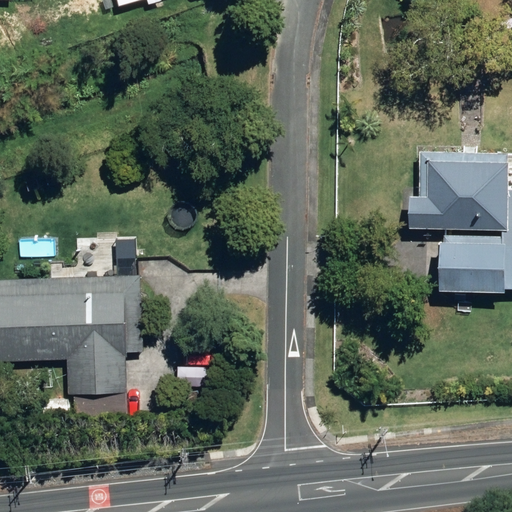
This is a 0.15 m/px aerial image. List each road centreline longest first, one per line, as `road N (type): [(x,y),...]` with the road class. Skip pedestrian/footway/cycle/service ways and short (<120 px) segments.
road 1 (residential): [(290,494),(287,236),(293,96),(310,0)]
road 2 (secondary): [(290,494),(511,468)]
road 3 (secondary): [(112,511),(290,494)]
